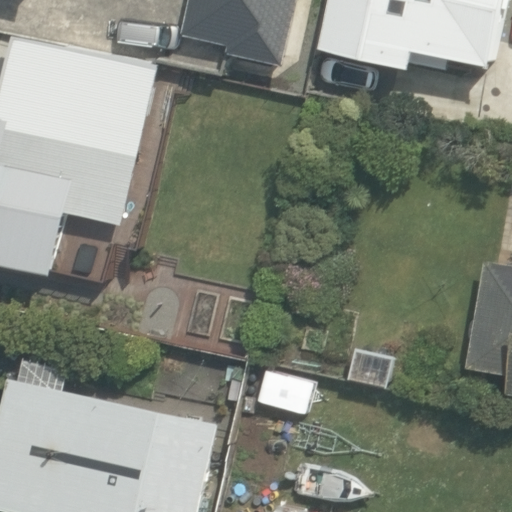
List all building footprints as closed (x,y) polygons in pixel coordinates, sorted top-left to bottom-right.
[(217,49),(282,64),(295,0),(180,0),(175,27),(220,37),(217,49)] [(374,29),(331,18),(311,97),(355,107),(374,29)] [(27,112),(0,105),(0,261),(35,270),(50,206),(113,220),(148,70),(42,45),(27,112)] [(511,264),(480,259),(459,386),(511,395),(511,264)] [(9,376),(0,374),(0,501),(48,511),(188,511),(209,419),(60,387),(68,352),(17,341),(9,376)] [(351,511),(353,507),(274,489),(268,511),(351,511)]
